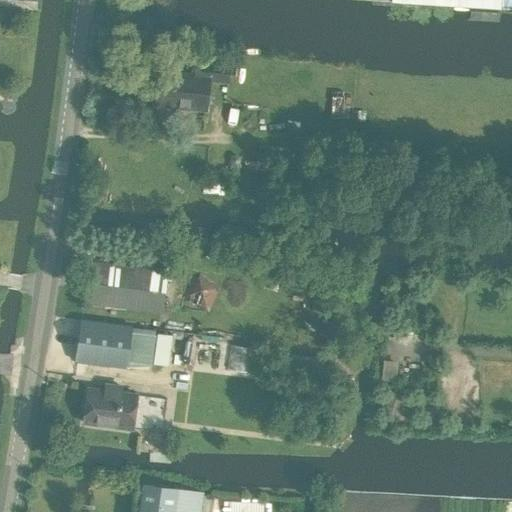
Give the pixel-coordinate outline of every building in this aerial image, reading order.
[(511,0),(390,0),(390,2),(501,9),(501,5),(511,6),(511,0)] [(227,84),(229,65),(199,62),(197,77),(160,73),(157,107),(206,111),(209,82),(227,84)] [(162,313),(166,272),(88,260),(82,303),(162,313)] [(125,370),(126,368),(149,367),(154,335),(130,332),(131,330),(80,324),(75,363),(125,370)] [(121,396),(121,390),(104,388),(103,393),(88,391),(84,424),(131,430),(135,398),(121,396)] [(194,511),(199,511),(202,494),(142,486),(138,511),(173,511),(174,509),(194,511)] [(270,511),(271,500),(221,498),(220,511),(270,511)]
